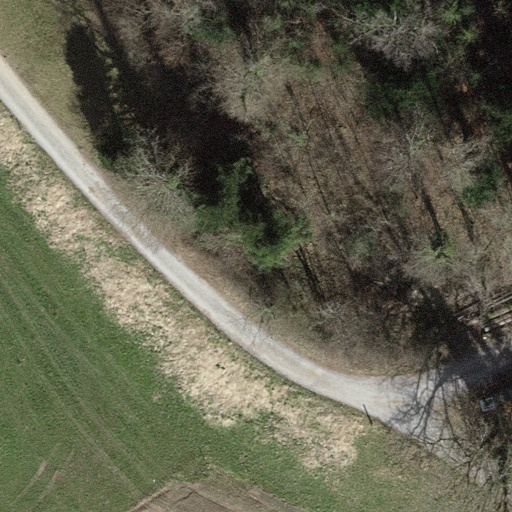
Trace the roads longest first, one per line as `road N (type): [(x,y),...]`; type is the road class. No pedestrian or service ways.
road 1 (track): [(511,492),(439,437),(279,354),(233,321),(131,225),(0,78)]
road 2 (track): [(511,350),(386,409)]
